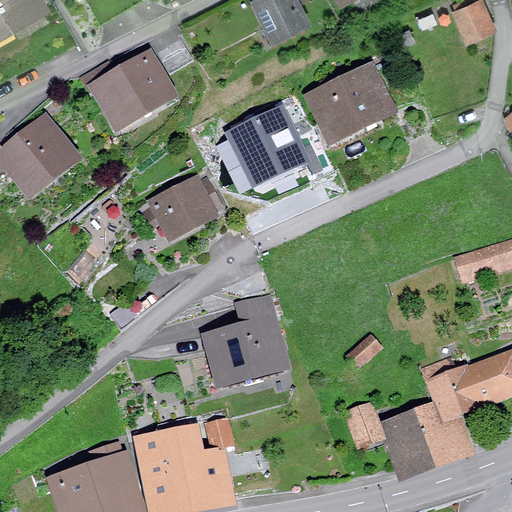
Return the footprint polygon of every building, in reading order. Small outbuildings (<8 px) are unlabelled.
[(0,0),(0,28),(40,5),(38,5),(35,0),(0,0)] [(272,37),(304,20),(292,0),(267,0),(258,5),(272,37)] [(470,0),(455,7),(468,41),(492,30),(476,0),(470,0)] [(106,64),(82,77),(91,94),(100,89),(119,123),(165,97),(146,62),(115,80),(106,64)] [(334,136),(387,112),(367,75),(315,99),(332,135),(331,136),(332,139),(335,137),(334,136)] [(393,112),(406,140),(424,132),(411,103),(393,112)] [(226,137),(254,194),(315,164),(287,107),(226,137)] [(62,145),(44,122),(0,156),(6,163),(29,193),(68,162),(57,149),(62,145)] [(171,234),(208,215),(193,187),(157,205),(141,217),(150,229),(164,218),(171,234)] [(511,251),(509,243),(460,258),(467,280),(511,266),(511,251)] [(239,305),(244,324),(280,315),(275,295),(239,305)] [(208,339),(220,383),(283,366),(271,322),(208,339)] [(370,339),(349,357),(357,366),(378,348),(370,339)] [(429,389),(433,387),(438,402),(439,401),(445,416),(511,390),(511,355),(454,378),(447,361),(422,371),(429,389)] [(460,422),(449,426),(445,416),(439,401),(438,402),(435,403),(434,401),(413,409),(415,416),(432,461),(470,447),(460,422)] [(348,415),(358,444),(381,436),(370,407),(348,415)] [(388,426),(406,471),(432,461),(415,416),(388,426)] [(207,426),(212,446),(231,441),(227,422),(207,426)] [(174,511),(195,507),(183,443),(194,441),(194,439),(163,445),(161,437),(159,438),(174,511)] [(152,511),(170,511),(174,511),(159,438),(139,442),(152,511)] [(195,507),(227,501),(218,454),(198,458),(194,441),(183,443),(195,507)] [(59,485),(67,511),(131,511),(140,509),(118,447),(100,453),(106,469),(59,485)]
